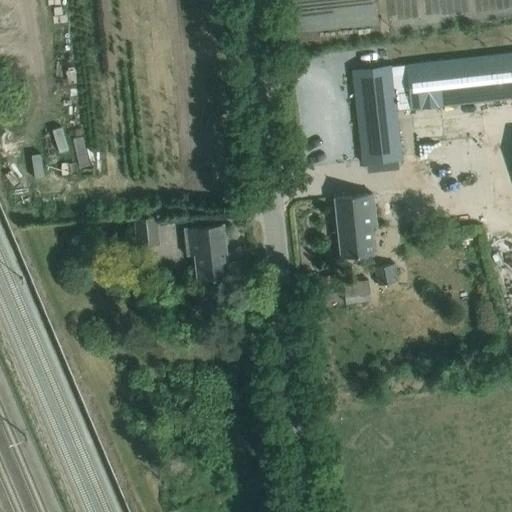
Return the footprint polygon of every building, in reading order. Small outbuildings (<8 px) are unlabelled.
[(511,51),(352,70),(363,161),(401,157),(394,110),(511,96),(511,51)] [(373,192),(334,196),(340,256),(373,252),(370,226),(376,225),(373,192)] [(156,218),(133,220),(136,246),(158,243),(156,218)] [(229,275),(223,222),(183,227),(186,255),(194,254),(196,279),(229,275)] [(395,262),(374,265),(377,284),(398,281),(395,262)]
